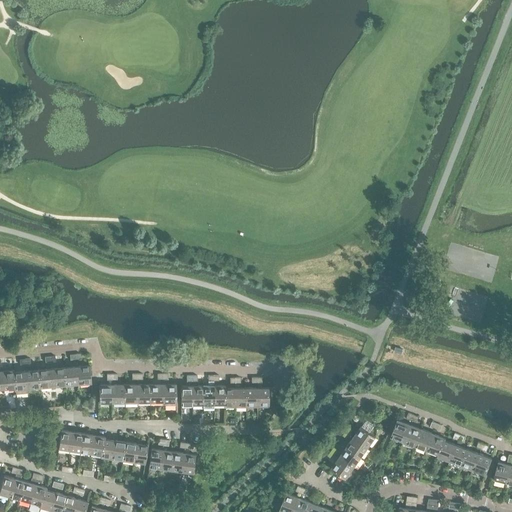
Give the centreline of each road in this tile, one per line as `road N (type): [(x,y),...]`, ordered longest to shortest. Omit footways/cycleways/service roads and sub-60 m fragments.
road 1 (residential): [(0,351),(82,345),(101,365),(269,368),(280,380)]
road 2 (residential): [(0,424),(30,415),(274,428)]
road 3 (residential): [(511,447),(366,395)]
road 4 (residential): [(511,510),(400,485),(383,488),(371,507)]
road 5 (residential): [(141,494),(0,455)]
